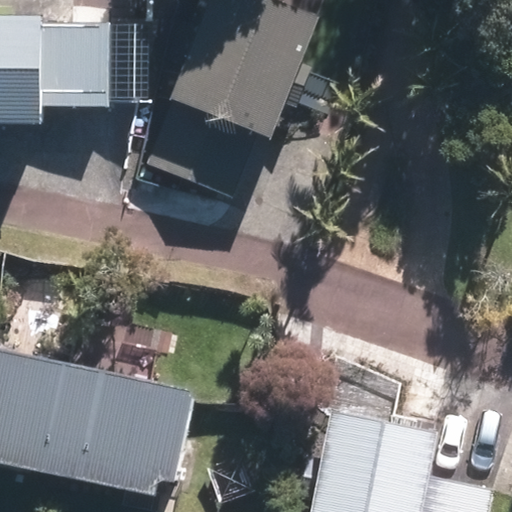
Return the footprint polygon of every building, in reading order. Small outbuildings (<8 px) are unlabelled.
[(292,0),(214,0),(149,160),(240,197),(267,130),(280,135),(329,15),(292,0)] [(112,104),(113,24),(54,23),(54,17),(0,16),(0,123),(51,125),(51,103),(112,104)] [(0,353),(0,466),(165,502),(169,483),(181,486),(199,396),(0,353)] [(322,432),(275,406),(235,481),(281,506),(322,432)] [(486,511),(491,493),(439,482),(448,437),(336,413),(314,511),(486,511)]
